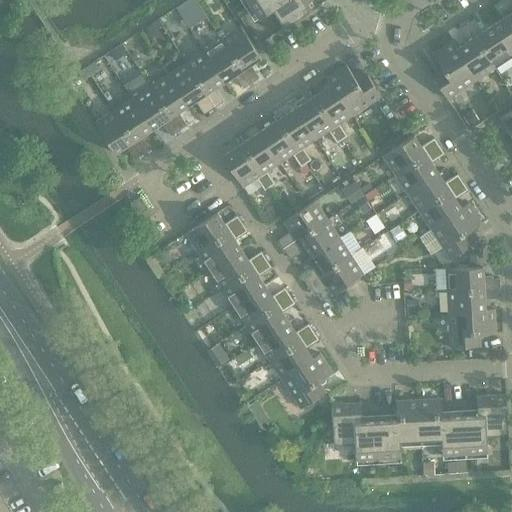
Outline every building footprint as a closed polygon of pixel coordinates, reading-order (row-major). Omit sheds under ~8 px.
[(188,0),(186,2),(177,8),(188,25),(205,13),(196,0),(188,0)] [(247,0),(260,19),(274,10),(285,28),(318,7),(314,0),(247,0)] [(511,0),(503,0),(503,1),(509,10),(511,7),(511,0)] [(509,10),(503,1),(494,6),(499,12),(503,13),(509,10)] [(511,14),(493,25),(511,54),(511,14)] [(466,24),(475,37),(495,68),(511,57),(511,54),(493,25),(483,32),(475,19),(466,24)] [(157,20),(146,28),(150,35),(162,27),(157,20)] [(467,43),(458,49),(457,49),(477,80),(495,68),(475,37),(466,24),(458,30),(467,43)] [(223,39),(243,70),(252,83),(260,78),(251,65),(262,58),(242,27),(223,39)] [(235,76),(238,80),(244,89),(252,83),(243,70),(223,39),(205,51),(225,82),(235,76)] [(457,49),(458,49),(453,41),(433,54),(442,68),(432,75),(448,100),(477,80),(457,49)] [(121,45),(110,52),(114,59),(125,52),(121,45)] [(205,51),(187,63),(207,94),(216,107),(224,102),(220,95),(216,94),(216,90),(215,89),(225,82),(205,51)] [(95,62),(86,67),(90,74),(99,68),(95,62)] [(199,99),(202,103),(208,112),(216,107),(207,94),(187,63),(169,75),(189,106),(199,99)] [(327,78),(331,85),(332,85),(353,116),(382,96),(366,72),(355,79),(347,65),(327,78)] [(85,68),(79,72),(84,81),(91,76),(85,68)] [(188,126),(179,112),(189,106),(169,75),(151,87),(171,118),(174,122),(180,131),(188,126)] [(332,85),(331,85),(314,97),(335,128),(340,124),(353,116),(332,85)] [(151,87),(133,98),(153,130),(171,118),(151,87)] [(314,97),(296,108),(316,139),(329,131),(333,137),(344,130),(340,124),(335,128),(314,97)] [(133,98),(114,110),(135,141),(153,130),(133,98)] [(296,108),(278,120),(298,151),(304,148),(316,139),(296,108)] [(135,141),(114,110),(96,122),(116,154),(135,141)] [(473,110),(463,117),(469,126),(479,120),(473,110)] [(511,111),(501,118),(511,134),(511,111)] [(278,120),(260,132),(280,163),(293,155),(297,161),(308,154),(304,148),(298,151),(278,120)] [(174,122),(168,125),(167,130),(172,136),(180,131),(174,122)] [(348,137),(344,130),(333,137),(338,144),(348,137)] [(260,132),(242,144),(262,175),(268,171),(280,163),(260,132)] [(384,156),(396,175),(427,155),(415,136),(384,156)] [(427,147),(431,152),(440,146),(435,138),(428,142),(427,147)] [(143,142),(138,145),(144,154),(152,149),(147,143),(143,142)] [(262,175),(242,144),(223,156),(243,187),(257,178),(261,185),(272,178),(268,171),(262,175)] [(138,145),(132,149),(131,153),(135,160),(144,154),(138,145)] [(440,146),(431,152),(435,158),(439,158),(445,154),(440,146)] [(312,161),(308,154),(297,161),(301,168),(312,161)] [(427,155),(396,175),(408,193),(439,173),(427,155)] [(439,173),(408,193),(420,211),(451,191),(439,173)] [(451,183),(455,188),(464,182),(458,174),(452,179),(451,183)] [(276,184),(272,178),(261,185),(265,191),(276,184)] [(455,188),(458,194),(462,195),(469,190),(464,182),(455,188)] [(355,183),(346,189),(354,202),(363,197),(364,196),(355,183)] [(451,191),(420,211),(432,229),(463,209),(462,208),(451,191)] [(141,197),(130,204),(138,216),(149,209),(141,197)] [(363,197),(354,202),(362,214),(370,208),(363,197)] [(285,221),(292,232),(290,233),(289,237),(285,237),(278,241),(284,249),(328,220),(316,201),(285,221)] [(463,209),(432,229),(451,259),(475,243),(468,232),(482,223),(469,203),(462,208),(463,209)] [(279,206),(262,217),(268,227),(269,226),(285,216),(279,206)] [(187,234),(199,252),(230,232),(218,213),(187,234)] [(231,224),(234,230),(243,224),(238,216),(232,220),(231,224)] [(284,249),(289,257),(302,248),(309,258),(340,238),(328,220),(284,249)] [(243,224),(234,230),(238,235),(242,236),(249,232),(243,224)] [(350,231),(340,238),(309,258),(321,276),(352,256),(351,256),(361,249),(350,231)] [(230,232),(199,252),(211,270),(242,250),(230,232)] [(242,250),(211,270),(223,289),(254,268),(242,250)] [(254,260),(258,266),(267,260),(262,252),(255,256),(254,260)] [(483,255),(471,256),(471,268),(483,267),(483,255)] [(313,293),(326,284),(333,295),(364,275),(352,256),(321,276),(317,279),(307,285),(313,293)] [(258,266),(262,271),(266,272),(272,268),(267,260),(258,266)] [(448,289),(448,291),(500,288),(500,279),(484,280),(483,267),(471,268),(436,270),(437,290),(448,289)] [(254,268),(223,289),(235,307),(266,286),(254,268)] [(302,277),(307,285),(317,279),(313,273),(309,273),(302,277)] [(412,279),(404,280),(405,290),(412,290),(412,279)] [(266,286),(235,307),(247,325),(278,304),(266,286)] [(278,296),(282,302),(291,296),(285,288),(279,292),(278,296)] [(500,288),(448,291),(449,313),(486,311),(486,310),(485,299),(501,298),(500,288)] [(291,296),(282,302),(285,307),(289,308),(296,304),(291,296)] [(419,301),(407,302),(408,315),(420,315),(419,301)] [(278,304),(247,325),(258,343),(290,322),(278,304)] [(486,311),(449,313),(451,348),(470,347),(481,346),(480,334),(496,333),(495,309),(486,310),(486,311)] [(290,322),(258,343),(270,361),(301,340),(290,322)] [(302,332),(305,338),(314,332),(309,324),(303,328),(302,332)] [(314,332),(305,338),(309,343),(313,344),(320,340),(314,332)] [(301,340),(270,361),(282,379),(313,359),(313,358),(301,340)] [(313,359),(282,379),(302,409),(326,393),(319,382),(333,373),(320,353),(313,358),(313,359)] [(478,415),(463,416),(465,453),(471,453),(488,452),(487,436),(508,434),(506,395),(477,397),(478,415)] [(442,399),(419,400),(421,439),(442,438),(443,454),(465,453),(463,416),(443,417),(442,399)] [(398,420),(376,421),(378,458),(402,457),(401,441),(421,439),(419,400),(396,401),(398,420)] [(356,459),(359,459),(356,417),(362,417),(361,403),(332,405),(334,444),(355,443),(356,459)] [(376,421),(362,422),(362,417),(356,417),(359,459),(368,458),(378,458),(376,421)] [(433,463),(423,464),(423,476),(434,475),(433,463)]
